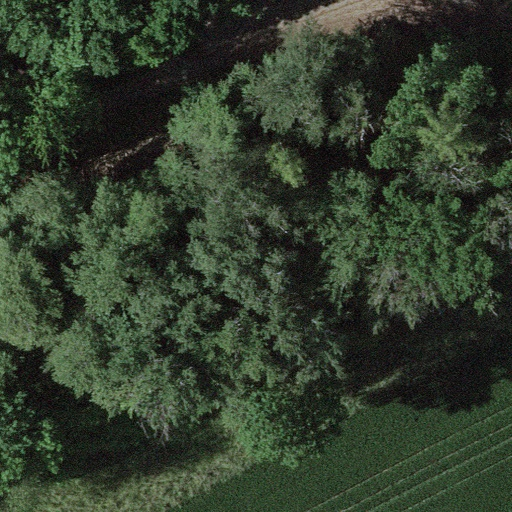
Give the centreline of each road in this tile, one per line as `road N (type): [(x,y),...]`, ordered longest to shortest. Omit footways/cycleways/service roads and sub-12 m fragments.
road 1 (track): [(0,174),(165,46)]
road 2 (track): [(165,46),(0,72)]
